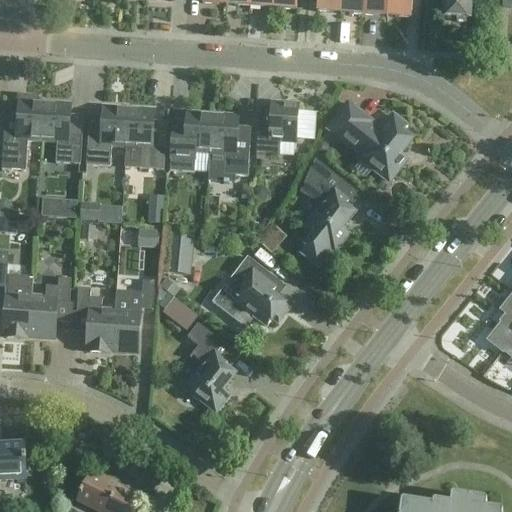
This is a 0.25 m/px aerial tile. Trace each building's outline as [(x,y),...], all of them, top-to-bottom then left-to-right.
[(250,9),(250,0),(227,0),(227,8),(250,9)] [(250,0),(250,9),(273,11),(274,0),(250,0)] [(274,0),(273,11),(297,13),(298,0),(274,0)] [(317,0),(316,14),(340,16),(341,0),(317,0)] [(341,0),(340,16),(364,18),(365,0),(341,0)] [(365,0),(364,18),(387,20),(388,0),(365,0)] [(388,0),(387,20),(411,21),(412,0),(388,0)] [(471,0),(442,0),(441,20),(456,21),(456,24),(466,25),(466,21),(470,21),(471,0)] [(511,0),(502,0),(502,9),(511,10),(511,0)] [(21,93),(18,132),(5,131),(3,161),(27,163),(29,143),(43,144),(46,104),(37,104),(38,94),(21,93)] [(46,104),(43,144),(58,145),(56,165),(81,167),(83,136),(70,135),(72,106),(46,104)] [(296,146),(299,106),(272,104),(270,128),(259,127),(257,155),(280,157),(281,145),(296,146)] [(401,157),(412,142),(403,135),(407,129),(393,118),(380,136),(368,127),(371,124),(349,106),(329,131),(362,158),(360,161),(389,184),(407,162),(401,157)] [(127,150),(129,110),(104,108),(102,137),(89,137),(87,167),(111,169),(112,149),(127,150)] [(129,110),(127,150),(141,151),(140,171),(164,173),(166,142),(153,141),(155,112),(129,110)] [(210,156),(213,116),(187,114),(185,143),(172,142),(170,173),(195,175),(196,155),(210,156)] [(213,116),(210,156),(225,157),(224,177),(248,178),(250,148),(237,147),(239,118),(213,116)] [(306,229),(316,237),(302,254),(318,267),(332,249),(335,252),(348,236),(342,231),(354,216),(345,209),(346,207),(342,204),(352,191),(316,162),(303,192),(312,196),(325,206),(306,229)] [(86,209),(87,242),(102,241),(101,208),(86,209)] [(189,277),(194,235),(167,231),(162,273),(189,277)] [(290,310),(272,296),(280,285),(272,278),(248,259),(234,277),(248,288),(236,304),(247,312),(245,314),(253,320),(254,318),(268,329),(273,321),(278,325),(290,310)] [(30,279),(8,277),(9,265),(0,264),(0,288),(7,289),(4,337),(7,337),(7,340),(28,341),(28,339),(30,339),(32,299),(34,281),(30,281),(30,279)] [(46,300),(32,299),(30,339),(56,341),(58,304),(70,305),(72,281),(59,280),(59,289),(47,288),(46,300)] [(116,313),(113,353),(139,355),(141,315),(141,311),(154,312),(156,284),(143,283),(142,294),(116,293),(115,313),(116,313)] [(116,313),(115,313),(102,312),(103,300),(91,300),(91,291),(79,290),(77,314),(89,315),(87,351),(90,352),(90,354),(111,356),(111,353),(113,353),(116,313)] [(173,299),(167,294),(158,305),(165,311),(162,314),(185,333),(198,318),(174,298),(173,299)] [(495,336),(511,350),(511,296),(508,302),(511,305),(511,316),(510,319),(507,316),(501,324),(503,325),(487,343),(489,344),(495,336)] [(223,392),(234,377),(225,370),(227,368),(221,364),(231,351),(198,326),(188,340),(199,348),(192,357),(205,366),(187,390),(216,413),(229,396),(223,392)] [(0,482),(26,481),(26,463),(28,463),(27,456),(25,456),(25,445),(0,446),(0,482)] [(136,511),(142,500),(92,475),(83,492),(81,491),(79,496),(81,497),(77,504),(93,511),(136,511)] [(502,511),(503,511),(486,509),(487,501),(452,495),(451,505),(434,502),(433,506),(402,501),(400,511),(502,511)]
